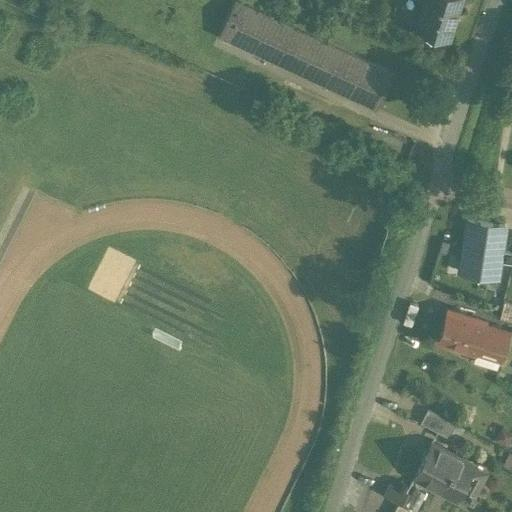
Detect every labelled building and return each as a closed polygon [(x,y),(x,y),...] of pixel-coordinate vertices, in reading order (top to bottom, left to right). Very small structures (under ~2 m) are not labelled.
[(393,71),(239,0),(232,0),(217,34),(376,107),(393,71)] [(423,0),(415,27),(449,37),(460,0),(423,0)] [(504,224),(466,219),(459,270),(496,276),(498,261),(500,250),(504,224)] [(511,263),(511,258),(511,251),(500,250),(498,261),(511,263)] [(486,319),(448,307),(438,339),(476,351),(477,349),(501,357),(509,331),(485,323),(486,319)] [(455,422),(428,407),(421,420),(448,434),(455,422)] [(474,463),(431,440),(413,474),(414,475),(414,474),(456,497),(460,491),(468,496),(472,499),(475,494),(474,494),(486,471),(474,464),(474,463)] [(503,461),(511,465),(511,449),(509,448),(503,461)] [(409,491),(389,481),(382,493),(398,502),(402,504),(409,491)] [(417,511),(402,504),(398,502),(392,511),(417,511)]
